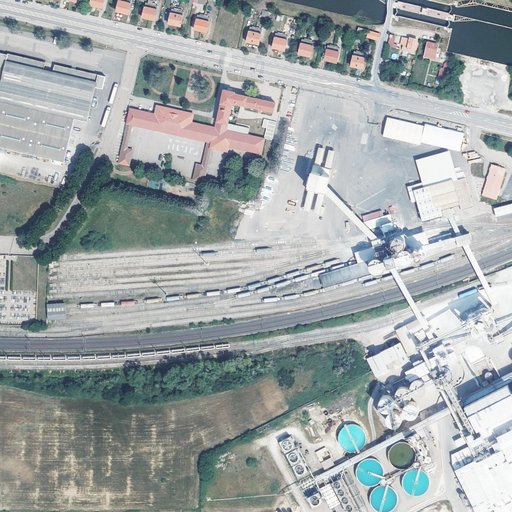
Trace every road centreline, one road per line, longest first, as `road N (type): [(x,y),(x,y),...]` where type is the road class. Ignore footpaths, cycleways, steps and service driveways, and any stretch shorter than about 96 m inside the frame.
road 1 (secondary): [(371,93),(138,38)]
road 2 (unclassified): [(138,38),(96,171),(65,222),(40,245)]
road 3 (secondary): [(511,127),(371,93)]
road 4 (secondary): [(138,38),(0,6)]
